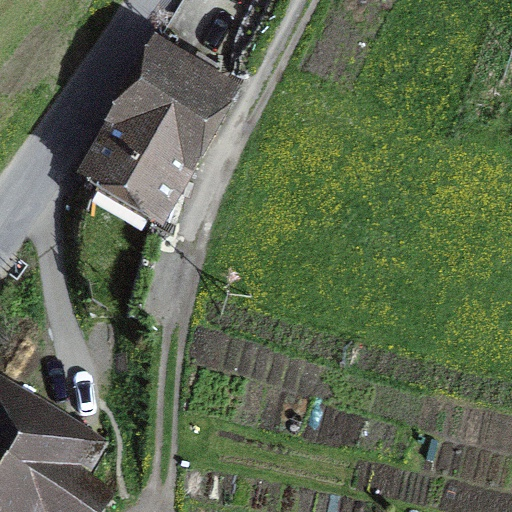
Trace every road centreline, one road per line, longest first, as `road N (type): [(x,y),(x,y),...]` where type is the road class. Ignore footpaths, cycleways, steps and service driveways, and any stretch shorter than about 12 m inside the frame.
road 1 (track): [(302,0),(216,156),(170,316)]
road 2 (residential): [(0,202),(143,0)]
